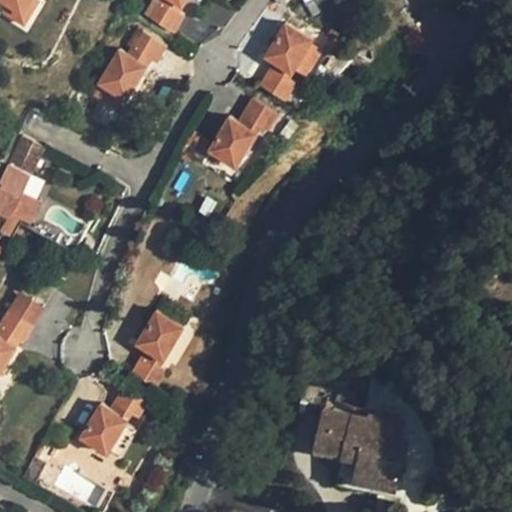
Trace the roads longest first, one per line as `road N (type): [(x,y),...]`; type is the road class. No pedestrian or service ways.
road 1 (residential): [(482,0),(461,46),(309,186),(264,260),(200,511)]
road 2 (unknown): [(33,112),(100,161),(145,179)]
